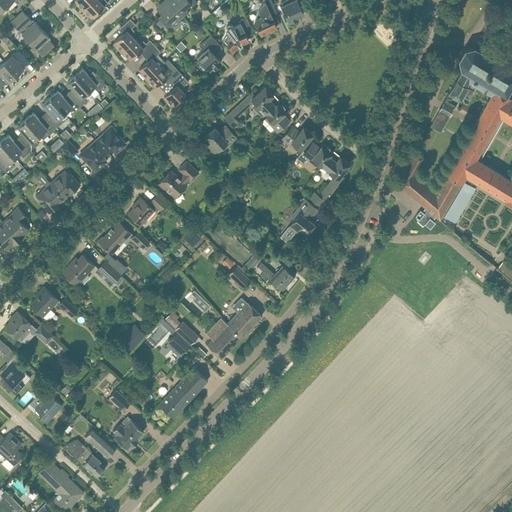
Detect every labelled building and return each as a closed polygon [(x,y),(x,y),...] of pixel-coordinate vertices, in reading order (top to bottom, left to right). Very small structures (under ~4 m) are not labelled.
[(75,0),(77,1),(75,2),(82,9),(91,0),(75,0)] [(106,0),(101,0),(100,1),(99,0),(91,0),(82,9),(88,16),(89,15),(91,17),(108,2),(106,0)] [(161,12),(162,13),(158,17),(164,25),(167,28),(172,24),(170,22),(175,18),(178,21),(184,16),(179,11),(169,0),(162,0),(162,1),(158,5),(163,9),(161,12)] [(169,0),(179,11),(183,7),(185,9),(191,4),(193,6),(197,2),(195,0),(169,0)] [(258,11),(256,14),(255,16),(254,18),(253,21),(258,27),(257,27),(260,34),(277,26),(269,10),(274,7),(271,0),(263,0),(264,1),(263,3),(261,5),(259,8),(258,11)] [(283,0),(281,1),(282,4),(280,6),(283,13),(284,13),(288,21),(290,20),(290,21),(298,18),(297,17),(298,16),(304,14),(298,0),(283,0)] [(27,15),(22,10),(11,21),(15,26),(27,15)] [(226,32),(227,32),(227,33),(223,39),(226,43),(233,50),(239,45),(240,46),(243,45),(242,43),(249,40),(244,29),(250,27),(250,28),(251,28),(247,19),(245,14),(244,14),(245,15),(238,19),(240,22),(234,26),(233,25),(232,24),(231,24),(229,23),(229,24),(228,24),(227,24),(226,25),(225,26),(225,27),(225,28),(225,29),(225,30),(225,31),(226,32)] [(33,22),(27,15),(15,26),(28,40),(42,28),(34,21),(33,22)] [(124,31),(114,41),(116,44),(115,45),(121,52),(135,39),(131,34),(134,30),(132,28),(136,24),(130,18),(120,27),(124,31)] [(49,36),(42,28),(28,40),(42,55),(54,44),(48,37),(49,36)] [(199,45),(204,50),(198,56),(196,58),(203,65),(204,64),(209,69),(213,66),(214,68),(221,61),(215,54),(222,47),(211,34),(199,45)] [(143,40),(139,43),(135,39),(121,52),(127,58),(128,57),(130,59),(141,49),(145,54),(155,45),(150,39),(146,43),(143,40)] [(150,59),(139,68),(141,71),(140,72),(146,79),(165,61),(161,56),(159,58),(157,55),(161,51),(155,45),(145,54),(150,59)] [(415,215),(419,218),(417,220),(423,225),(425,223),(430,228),(435,221),(433,219),(436,216),(440,219),(441,217),(449,222),(451,219),(455,221),(464,206),(462,205),(464,202),(466,203),(476,187),(471,184),(473,181),(511,202),(511,96),(506,93),(511,84),(511,67),(503,63),(474,45),(464,48),(458,58),(461,68),(462,69),(449,92),(461,100),(464,96),(469,99),(475,89),(473,88),(475,84),(492,94),(435,191),(415,175),(425,158),(415,152),(397,183),(425,206),(422,210),(420,209),(415,215)] [(23,67),(25,65),(26,66),(31,62),(23,53),(19,48),(4,61),(16,75),(24,68),(23,67)] [(167,58),(165,61),(146,79),(152,86),(153,84),(155,87),(166,77),(170,81),(180,72),(167,58)] [(8,82),(16,75),(4,61),(0,64),(0,86),(7,81),(8,82)] [(75,73),(76,74),(75,75),(89,91),(93,86),(97,91),(105,84),(95,73),(91,77),(83,68),(79,71),(79,70),(75,73)] [(181,88),(184,85),(188,81),(180,72),(170,81),(175,86),(164,96),(166,98),(165,99),(171,106),(185,93),(181,88)] [(70,79),(67,82),(75,91),(70,95),(80,106),(88,99),(84,95),(89,91),(75,75),(74,76),(73,75),(70,78),(70,79)] [(252,91),(249,95),(224,117),(234,127),(240,121),(236,117),(254,101),(259,107),(260,106),(266,113),(275,104),(269,98),(274,94),(265,84),(255,94),(252,91)] [(66,99),(58,90),(50,97),(64,113),(69,108),(72,113),(80,106),(70,95),(66,99)] [(50,97),(42,104),(50,113),(45,117),(55,128),(63,121),(59,117),(64,113),(50,97)] [(445,99),(443,102),(454,108),(455,105),(445,99)] [(265,113),(267,115),(265,118),(277,132),(290,121),(283,114),(288,109),(279,100),(275,104),(266,113),(265,113)] [(440,107),(430,126),(440,131),(450,113),(440,107)] [(92,108),(87,112),(92,117),(97,112),(92,108)] [(25,117),(26,118),(25,119),(39,135),(44,131),(48,135),(55,128),(45,117),(41,121),(33,112),(30,115),(29,114),(25,117)] [(21,123),(17,126),(25,135),(21,139),(31,150),(38,143),(34,139),(39,135),(25,119),(24,120),(24,119),(20,122),(21,123)] [(205,135),(209,139),(210,140),(205,144),(214,153),(218,149),(221,146),(224,149),(237,137),(226,124),(219,131),(214,126),(205,135)] [(118,133),(111,125),(95,140),(108,154),(116,147),(118,150),(126,143),(117,134),(118,133)] [(281,138),(296,149),(298,147),(301,149),(313,134),(303,126),(299,131),(292,125),(281,138)] [(1,140),(0,141),(14,157),(19,153),(23,157),(31,150),(21,139),(16,143),(8,134),(5,137),(4,136),(1,140)] [(70,157),(78,150),(68,140),(60,146),(70,157)] [(87,161),(96,170),(103,164),(101,161),(108,154),(95,140),(80,154),(86,161),(87,161)] [(0,156),(0,157),(0,165),(6,172),(13,165),(10,161),(14,157),(0,141),(0,156)] [(320,147),(312,141),(304,151),(303,150),(296,157),(304,163),(307,159),(316,166),(318,163),(321,165),(330,155),(333,150),(323,142),(320,147)] [(334,176),(328,183),(335,188),(344,176),(341,174),(350,163),(340,155),(336,160),(330,155),(321,165),(328,170),(327,170),(334,176)] [(180,178),(170,169),(158,183),(164,188),(165,187),(176,197),(187,185),(186,183),(190,179),(191,180),(199,172),(186,160),(179,169),(184,173),(180,178)] [(65,170),(60,174),(59,174),(50,182),(64,198),(69,194),(80,184),(70,173),(69,174),(65,170)] [(41,191),(36,195),(40,200),(39,201),(49,212),(60,202),(64,198),(50,182),(41,190),(41,191)] [(240,189),(236,193),(240,197),(244,193),(240,189)] [(314,191),(310,198),(312,200),(320,206),(325,200),(319,195),(314,191)] [(135,203),(136,204),(128,213),(140,224),(154,209),(156,211),(159,208),(160,209),(166,203),(156,194),(151,200),(152,201),(149,204),(140,197),(135,203)] [(295,223),(291,228),(295,231),(298,233),(302,229),(307,233),(315,223),(310,219),(318,208),(310,202),(305,198),(295,211),(298,213),(294,218),(292,220),(292,221),(295,223)] [(12,211),(13,212),(2,222),(18,240),(24,234),(29,229),(23,222),(28,218),(21,210),(18,206),(12,211)] [(109,230),(103,236),(98,241),(103,246),(104,246),(112,253),(131,232),(118,220),(111,227),(111,226),(108,230),(109,230)] [(0,242),(1,242),(7,249),(12,244),(13,245),(18,240),(2,222),(0,223),(0,242)] [(143,247),(150,240),(138,230),(132,237),(143,247)] [(71,261),(71,262),(62,272),(77,285),(88,273),(87,273),(95,265),(82,253),(73,263),(71,261)] [(250,270),(260,260),(254,254),(244,264),(250,270)] [(234,262),(229,257),(224,262),(229,268),(234,262)] [(511,266),(505,259),(497,267),(511,280),(511,266)] [(114,283),(121,274),(105,260),(98,268),(114,283)] [(264,271),(260,275),(264,279),(268,275),(282,289),(294,276),(283,265),(275,273),(262,261),(258,265),(264,271)] [(243,289),(251,280),(236,266),(228,275),(243,289)] [(44,286),(38,292),(39,293),(30,303),(43,315),(58,299),(44,286)] [(194,290),(192,292),(196,296),(193,299),(205,311),(210,305),(194,290)] [(78,310),(65,297),(59,304),(72,316),(78,310)] [(242,336),(262,315),(248,301),(227,322),(242,336)] [(172,310),(171,312),(165,306),(159,312),(165,318),(164,318),(170,324),(178,316),(172,310)] [(11,320),(4,327),(17,338),(31,323),(24,317),(17,310),(12,316),(13,317),(12,318),(13,319),(11,321),(11,320)] [(210,326),(214,320),(208,316),(204,322),(210,326)] [(190,343),(198,335),(183,320),(175,329),(190,343)] [(221,358),(242,336),(227,322),(207,344),(221,358)] [(46,343),(53,335),(40,323),(33,331),(46,343)] [(134,324),(118,342),(120,344),(128,352),(145,334),(137,326),(134,324)] [(190,344),(176,332),(166,343),(179,356),(190,344)] [(4,356),(3,356),(4,357),(8,361),(16,353),(15,353),(0,338),(0,348),(6,354),(4,356)] [(52,338),(47,343),(56,352),(61,346),(52,338)] [(16,393),(19,390),(24,384),(19,380),(26,372),(23,369),(28,364),(16,353),(8,361),(9,361),(7,364),(12,369),(1,380),(2,381),(1,383),(7,388),(8,387),(9,387),(10,387),(16,393)] [(158,404),(173,417),(208,380),(193,367),(158,404)] [(45,393),(52,386),(48,383),(42,389),(45,393)] [(67,383),(60,390),(65,394),(72,387),(67,383)] [(130,402),(115,389),(109,396),(123,409),(130,402)] [(39,416),(46,422),(62,404),(49,392),(35,408),(36,409),(35,411),(38,414),(40,412),(41,414),(40,415),(39,416)] [(143,431),(131,419),(124,427),(120,423),(113,430),(117,434),(114,436),(127,448),(130,444),(132,446),(138,440),(136,439),(143,431)] [(116,447),(109,440),(94,427),(85,436),(107,457),(116,447)] [(0,451),(6,458),(14,464),(23,455),(16,449),(22,443),(10,432),(4,438),(0,433),(0,451)] [(82,463),(96,476),(105,466),(99,461),(101,460),(77,438),(62,445),(82,463)] [(46,464),(38,473),(58,493),(52,499),(65,511),(66,511),(73,505),(70,503),(74,499),(75,500),(83,492),(67,476),(68,475),(62,469),(60,470),(56,466),(51,470),(46,464)] [(0,488),(0,506),(6,511),(15,511),(17,510),(3,497),(7,493),(1,488),(0,488)]
